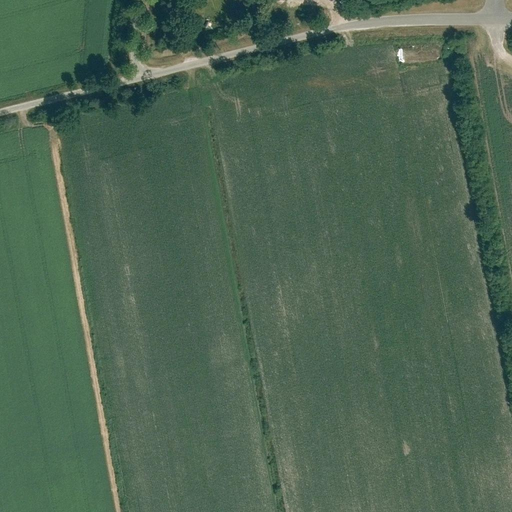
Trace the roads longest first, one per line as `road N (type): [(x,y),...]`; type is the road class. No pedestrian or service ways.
road 1 (unclassified): [(511,18),(367,24),(129,80)]
road 2 (unclassified): [(129,80),(0,112)]
